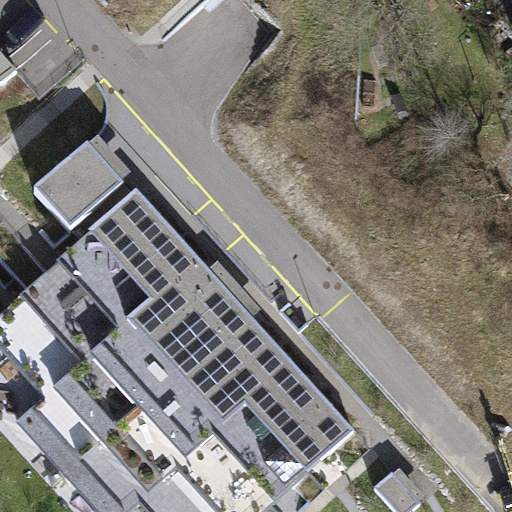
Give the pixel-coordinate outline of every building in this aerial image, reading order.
[(0,54),(0,90),(18,74),(0,54)] [(99,228),(170,305),(207,271),(136,194),(99,228)] [(60,263),(166,380),(206,344),(170,305),(99,228),(60,263)] [(16,425),(64,478),(166,380),(60,263),(28,293),(38,304),(4,336),(54,391),(16,425)] [(206,344),(243,384),(280,351),(207,271),(170,305),(206,344)] [(243,384),(206,344),(166,380),(277,503),(318,466),(243,384)] [(354,433),(280,351),(243,384),(318,466),(354,433)] [(266,511),(277,503),(166,380),(64,478),(94,511),(131,511),(149,496),(163,511),(266,511)]
